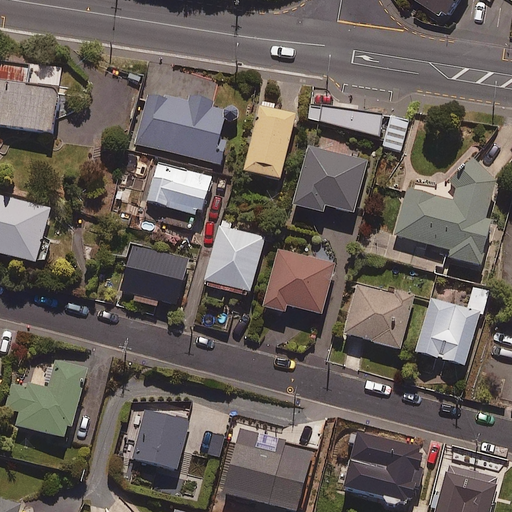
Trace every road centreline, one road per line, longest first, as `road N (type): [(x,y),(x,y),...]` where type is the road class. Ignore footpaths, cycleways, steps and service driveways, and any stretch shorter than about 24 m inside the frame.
road 1 (residential): [(0,303),(511,438)]
road 2 (tertiary): [(334,66),(0,10)]
road 3 (tertiary): [(82,0),(337,35)]
road 4 (tertiary): [(511,97),(334,66)]
road 5 (tertiary): [(337,35),(511,63)]
